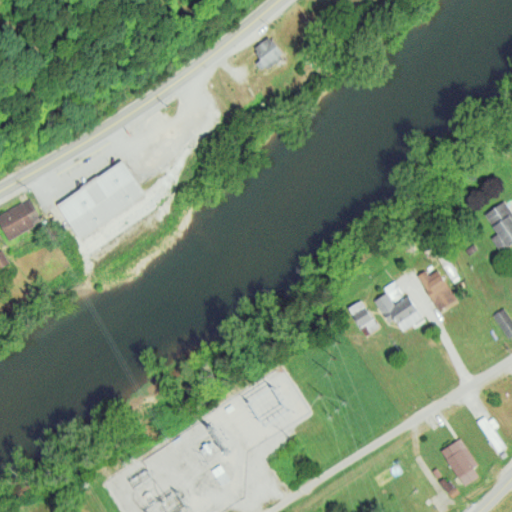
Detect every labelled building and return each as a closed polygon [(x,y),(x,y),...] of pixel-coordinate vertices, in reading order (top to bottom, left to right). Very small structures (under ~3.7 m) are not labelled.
[(344,0),(352,9),(363,0),(344,0)] [(267,38),(253,49),(268,70),(283,60),(267,38)] [(121,162),(146,196),(79,240),(57,206),(121,162)] [(0,225),(8,241),(42,221),(29,200),(0,217),(0,225)] [(511,217),(511,243),(507,247),(485,214),(504,202),(511,217)] [(0,269),(9,264),(1,250),(0,250),(0,269)] [(437,269),(457,301),(437,311),(416,276),(426,271),(428,276),(437,269)] [(391,299),(402,293),(396,280),(385,285),(391,299)] [(407,296),(423,320),(401,334),(393,320),(389,323),(374,301),(386,295),(395,305),(407,296)] [(511,320),(511,335),(508,338),(492,316),(503,308),(511,320)] [(364,309),(372,320),(375,319),(381,328),(366,337),(361,329),(359,330),(353,316),(364,309)] [(492,417),(487,421),(484,416),(476,422),(497,453),(505,447),(493,430),(499,426),(492,417)] [(459,439),(477,466),(473,469),(477,478),(465,488),(440,451),(459,439)] [(448,482),(459,492),(451,499),(441,488),(448,482)]
